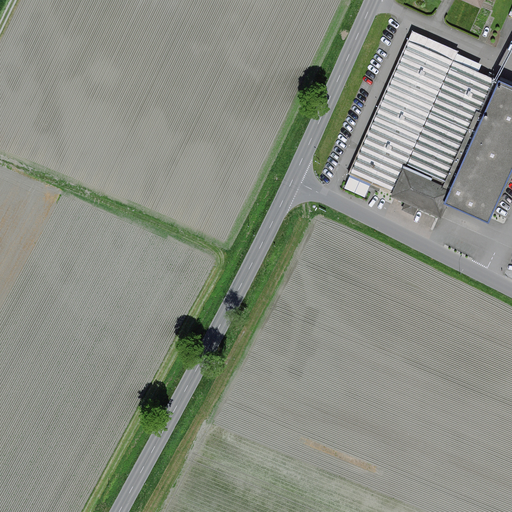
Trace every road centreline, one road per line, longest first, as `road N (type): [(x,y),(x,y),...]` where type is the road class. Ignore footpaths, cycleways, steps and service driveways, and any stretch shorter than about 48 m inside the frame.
road 1 (primary): [(119,511),(293,181)]
road 2 (unclassified): [(293,181),(511,288)]
road 3 (primary): [(293,181),(373,0)]
